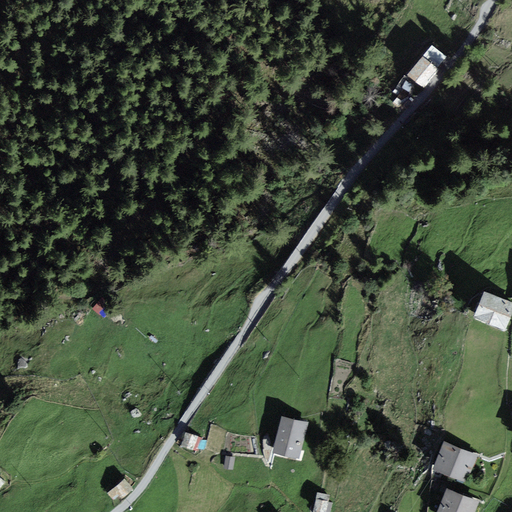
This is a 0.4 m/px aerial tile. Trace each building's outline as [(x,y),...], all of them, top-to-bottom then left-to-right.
[(426,42),(400,72),(418,88),(445,58),(426,42)] [(458,317),(499,330),(508,303),(467,289),(458,317)] [(350,370),(351,361),(338,359),(337,368),(350,370)] [(307,422),(274,415),(266,450),(299,457),(307,422)] [(198,448),(201,434),(186,430),(182,444),(198,448)] [(475,454),(436,439),(425,467),(464,482),(475,454)] [(124,475),(108,490),(116,499),(132,484),(124,475)] [(471,511),(476,500),(437,487),(429,511),(471,511)] [(326,511),(329,498),(313,496),(311,510),(326,511)]
